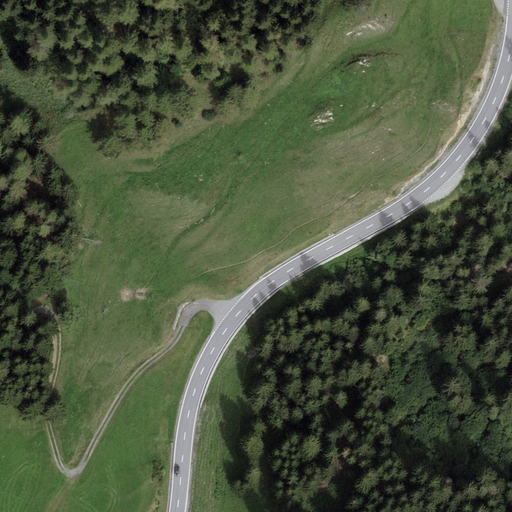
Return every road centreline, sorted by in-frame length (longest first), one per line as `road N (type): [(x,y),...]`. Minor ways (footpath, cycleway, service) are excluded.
road 1 (secondary): [(511,40),(495,98),(441,177),(281,275),(224,331),(187,415),(177,511)]
road 2 (track): [(235,316),(195,307),(169,346),(133,377),(83,469),(68,475),(47,416),(56,323),(44,310),(27,323),(0,385)]
